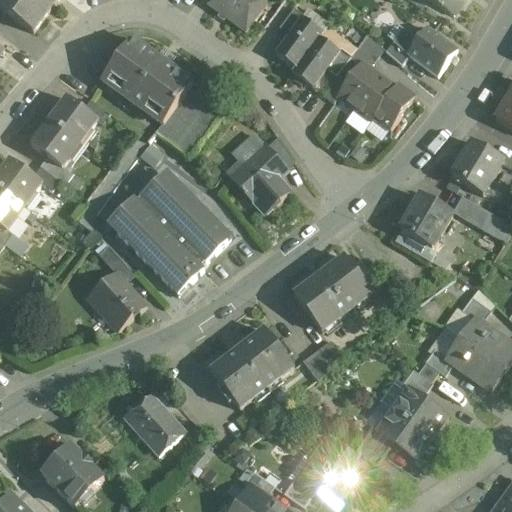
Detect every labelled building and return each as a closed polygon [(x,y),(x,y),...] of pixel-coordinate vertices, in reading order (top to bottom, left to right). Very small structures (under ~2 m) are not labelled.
[(1,0),(0,2),(0,11),(34,37),(61,0),(1,0)] [(268,0),(215,0),(209,9),(246,36),(271,2),(268,0)] [(426,0),(440,10),(439,11),(443,14),(444,12),(454,20),(466,3),(465,1),(465,0),(426,0)] [(295,12),(280,32),(290,39),(303,21),(303,22),(305,20),(295,12)] [(290,39),(276,58),(296,73),(297,73),(320,41),(320,42),(324,37),(303,22),(303,21),(290,39)] [(457,55),(428,33),(419,45),(411,38),(400,51),(395,46),(392,50),(407,63),(410,60),(438,81),(457,55)] [(320,41),(297,73),(296,73),(293,78),(314,93),(328,74),(340,56),(320,42),(320,41)] [(194,89),(132,44),(105,82),(167,127),(194,89)] [(407,63),(392,50),(387,56),(402,69),(407,63)] [(340,56),(328,74),(338,81),(338,80),(352,61),(341,54),(340,56)] [(348,87),(339,100),(339,101),(356,113),(379,80),(362,68),(348,87)] [(338,81),(324,100),(335,107),(339,101),(339,100),(348,87),(338,80),(338,81)] [(395,92),(379,80),(356,113),(372,125),(374,122),(395,92)] [(167,127),(164,130),(163,129),(156,137),(190,162),(227,112),(194,89),(167,127)] [(395,92),(374,122),(391,134),(415,102),(398,89),(395,92)] [(511,98),(497,124),(511,133),(511,98)] [(84,115),(68,103),(50,127),(81,150),(98,126),(99,125),(84,115)] [(111,120),(91,105),(84,115),(99,125),(98,126),(104,130),(111,120)] [(81,150),(50,127),(32,151),(48,162),(63,173),(64,173),(81,150)] [(255,139),(241,152),(251,162),(231,181),(244,195),(243,196),(246,199),(247,199),(264,217),(273,208),(278,208),(287,200),(287,195),(284,192),(279,192),(278,193),(274,188),(289,175),(288,173),(267,151),(265,149),(265,150),(255,139)] [(297,166),(279,141),(267,151),(288,173),(297,166)] [(473,146),(452,182),(484,200),(485,198),(479,195),(487,183),(492,186),(504,164),(473,146)] [(63,173),(48,162),(41,172),(61,187),(66,191),(74,180),(64,173),(63,173)] [(34,182),(12,166),(0,181),(0,194),(25,213),(43,189),(34,182)] [(61,187),(41,172),(34,182),(43,189),(53,197),(61,187)] [(195,213),(187,205),(192,200),(175,184),(171,188),(163,180),(141,201),(142,202),(138,206),(135,203),(113,224),(122,233),(118,238),(128,248),(132,244),(140,252),(136,256),(146,266),(150,262),(159,271),(154,275),(179,300),(205,275),(202,271),(206,267),(207,268),(228,247),(220,239),(225,234),(200,209),(195,213)] [(25,213),(0,194),(0,231),(8,237),(8,236),(25,213)] [(453,218),(422,200),(401,235),(432,254),(453,218)] [(492,219),(463,203),(456,215),(485,230),(492,219)] [(8,237),(0,231),(0,246),(6,251),(14,240),(8,236),(8,237)] [(120,264),(109,252),(99,260),(110,272),(120,264)] [(346,262),(295,300),(323,337),(374,298),(346,262)] [(135,281),(120,264),(110,272),(116,279),(117,278),(127,289),(135,281)] [(127,289),(117,278),(116,279),(89,303),(99,314),(101,313),(120,335),(147,312),(127,289)] [(492,316),(472,303),(463,316),(474,324),(475,323),(483,329),(492,316)] [(511,349),(483,329),(475,323),(474,324),(461,343),(507,375),(511,367),(511,349)] [(266,335),(212,376),(241,415),(295,373),(266,335)] [(507,375),(461,343),(447,362),(447,363),(455,368),(493,395),(507,375)] [(346,365),(331,345),(321,354),(335,373),(346,365)] [(321,354),(304,366),(318,386),(335,373),(321,354)] [(447,362),(436,354),(426,367),(446,381),(455,368),(447,363),(447,362)] [(434,389),(414,375),(404,389),(409,393),(410,392),(424,402),(434,389)] [(424,402),(410,392),(409,393),(393,415),(433,442),(449,419),(424,402)] [(153,399),(125,422),(160,461),(188,437),(153,399)] [(433,442),(393,415),(378,436),(377,437),(392,448),(417,465),(433,442)] [(211,449),(197,430),(188,437),(201,456),(211,449)] [(378,436),(373,433),(363,447),(383,461),(392,448),(377,437),(378,436)] [(369,470),(330,442),(314,465),(353,493),(369,470)] [(383,461),(363,447),(357,457),(376,470),(383,461)] [(83,462),(71,450),(42,478),(76,511),(105,483),(92,471),(93,469),(85,461),(83,462)] [(314,465),(305,460),(290,482),(295,485),(294,486),(298,488),(297,488),(314,500),(331,511),(339,511),(353,493),(314,465)] [(275,492),(254,477),(246,488),(250,490),(250,489),(268,502),(275,492)] [(298,488),(294,486),(285,499),(303,511),(306,511),(314,500),(297,488),(298,488)] [(282,511),(268,502),(250,489),(250,490),(237,509),(241,511),(282,511)] [(511,511),(511,492),(501,507),(507,511),(511,511)] [(23,511),(12,500),(0,511),(23,511)]
